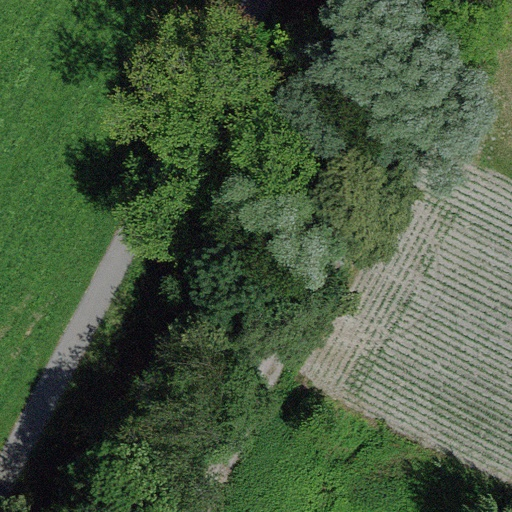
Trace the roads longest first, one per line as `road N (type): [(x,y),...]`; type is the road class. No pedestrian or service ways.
road 1 (track): [(191,511),(294,306),(473,0)]
road 2 (track): [(0,507),(271,0)]
